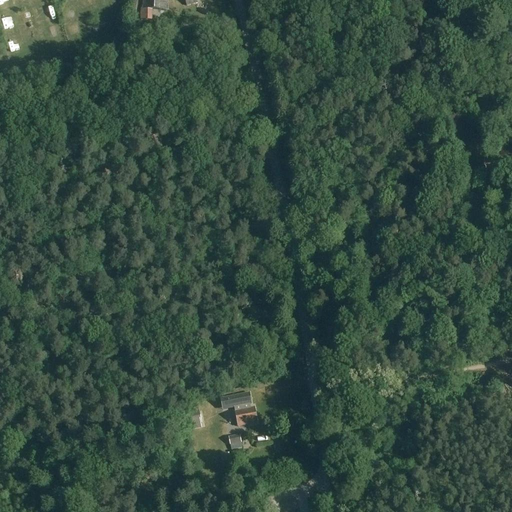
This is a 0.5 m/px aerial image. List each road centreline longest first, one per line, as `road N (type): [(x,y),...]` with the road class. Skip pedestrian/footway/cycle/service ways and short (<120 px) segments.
road 1 (unclassified): [(238,0),(335,511)]
road 2 (track): [(511,360),(313,392)]
